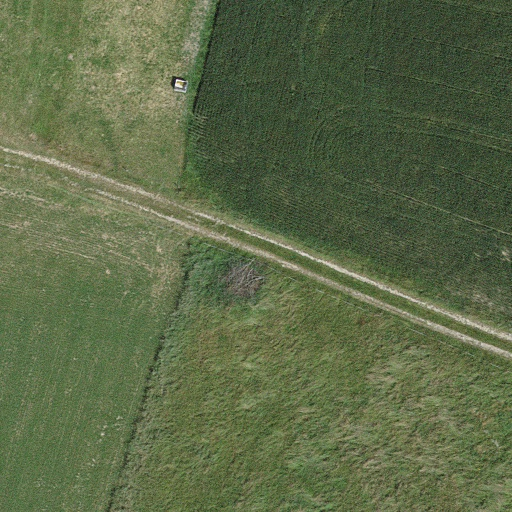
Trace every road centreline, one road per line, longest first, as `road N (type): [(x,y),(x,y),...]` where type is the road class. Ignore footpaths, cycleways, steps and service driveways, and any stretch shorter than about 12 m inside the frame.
road 1 (track): [(0,154),(236,253),(511,346)]
road 2 (track): [(417,315),(511,398)]
